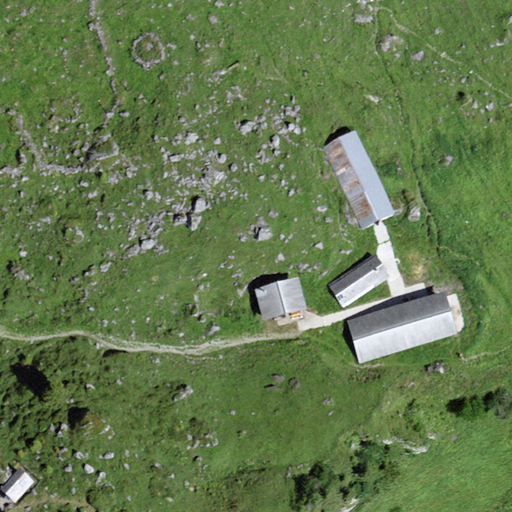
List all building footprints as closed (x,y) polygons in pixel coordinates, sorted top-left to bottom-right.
[(322,159),(364,241),(402,221),(360,139),(322,159)] [(381,234),(336,263),(345,277),(390,248),(381,234)] [(264,292),(309,282),(303,257),(259,267),(264,292)] [(378,259),(330,292),(347,317),(395,284),(378,259)] [(260,297),(269,328),(312,315),(302,284),(260,297)] [(350,330),(365,373),(460,339),(445,297),(350,330)] [(19,469),(8,481),(0,489),(15,502),(19,496),(33,482),(19,469)]
